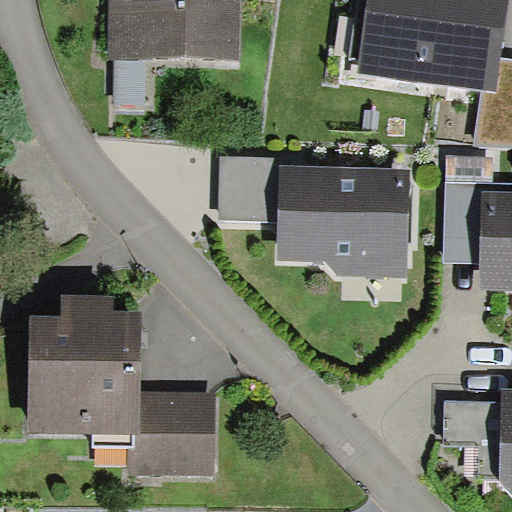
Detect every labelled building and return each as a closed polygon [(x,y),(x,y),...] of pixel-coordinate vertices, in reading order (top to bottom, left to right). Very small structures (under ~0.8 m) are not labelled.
[(107,0),(106,52),(232,55),(232,0),(107,0)] [(488,94),(502,0),(373,0),(362,75),(488,94)] [(141,61),(109,61),(108,103),(140,103),(141,61)] [(280,219),(281,167),(281,156),(218,155),(216,218),(280,219)] [(481,259),(481,192),(482,159),(443,159),(441,258),(481,259)] [(280,219),(279,255),(404,258),(406,169),(281,167),(280,219)] [(481,259),(480,288),(511,288),(511,192),(481,192),(481,259)] [(29,430),(140,431),(140,393),(141,310),(112,310),(112,292),(62,292),(62,312),(30,311),(29,430)] [(140,393),(140,431),(139,474),(216,474),(217,394),(140,393)] [(511,399),(439,401),(439,446),(474,446),(475,482),(499,482),(511,500),(511,399)]
